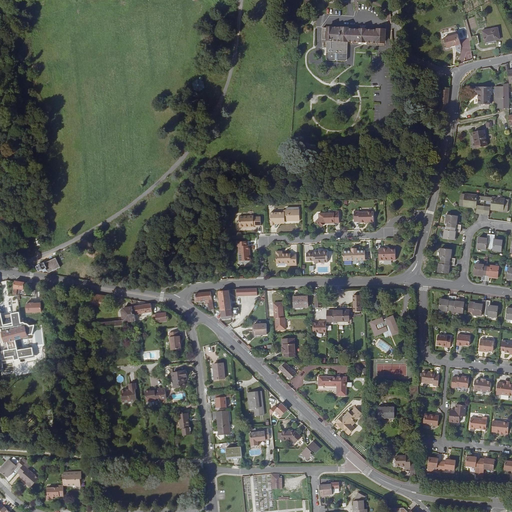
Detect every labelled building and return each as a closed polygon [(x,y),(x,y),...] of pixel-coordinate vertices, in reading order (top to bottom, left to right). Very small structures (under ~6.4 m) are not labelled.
[(304,28),(304,32),(306,35),(309,34),(312,32),(312,29),(309,26),(306,26),(304,28)] [(346,54),(347,48),(347,42),(371,43),(384,43),(384,31),(377,30),(377,32),(365,31),(365,30),(359,30),(359,31),(348,30),(348,29),(339,29),(321,28),(321,43),(325,43),(325,41),(326,41),(326,43),(326,52),(326,53),(326,60),(327,61),(334,61),(334,60),(337,60),(337,61),(345,62),(346,61),(346,54)] [(497,31),(482,34),(484,44),(499,41),(497,31)] [(458,35),(444,39),(447,50),(461,46),(458,35)] [(494,98),(508,97),(507,84),(502,84),(502,87),(494,87),(494,98)] [(439,112),(446,113),(449,97),(450,89),(442,88),(439,112)] [(490,88),(475,91),(475,95),(478,95),(478,105),(488,105),(488,95),(490,95),(490,88)] [(508,107),(508,97),(494,98),(494,108),(508,107)] [(472,132),(475,148),(486,146),(483,130),(472,132)] [(422,206),(422,199),(421,199),(421,195),(397,196),(397,200),(397,206),(422,206)] [(460,207),(470,208),(471,207),(475,207),(476,201),(480,201),(480,198),(477,197),(477,196),(465,195),(465,196),(461,196),(460,207)] [(491,202),(490,209),(495,209),(495,211),(506,212),(507,201),(503,200),(503,199),(491,198),(491,199),(488,198),(487,202),(491,202)] [(281,213),(269,213),(269,226),(274,226),(274,227),(276,227),(278,224),(283,224),(283,223),(299,223),(299,211),(281,211),(281,213)] [(320,228),(324,224),(325,223),(328,223),(328,224),(338,224),(338,211),(330,211),(330,214),(317,214),(318,219),(315,222),(320,228)] [(358,223),(365,223),(365,222),(368,222),(368,224),(373,223),(373,212),(358,212),(358,211),(353,212),(353,222),(358,222),(358,223)] [(237,215),(238,226),(252,226),(252,225),(259,224),(259,215),(252,216),(252,214),(237,215)] [(447,227),(461,229),(461,226),(458,225),(457,225),(458,217),(447,215),(446,223),(447,224),(447,227)] [(461,233),(461,229),(447,227),(446,231),(445,231),(444,239),(455,240),(456,232),(457,232),(461,233)] [(486,249),(489,249),(491,235),(487,235),(487,240),(479,239),(478,249),(485,250),(486,249)] [(491,235),(489,249),(493,250),(493,251),(501,252),(502,241),(494,240),(494,239),(494,235),(491,235)] [(249,261),(249,256),(248,256),(248,252),(249,252),(248,246),(247,246),(246,242),(236,242),(236,247),(238,247),(238,262),(249,261)] [(345,251),(345,261),(353,261),(353,263),(359,263),(359,261),(367,261),(367,251),(358,251),(358,247),(354,248),(353,246),(350,246),(349,248),(346,248),(346,251),(345,251)] [(389,250),(389,249),(380,249),(381,261),(397,261),(397,250),(392,250),(389,250)] [(441,261),(455,263),(456,259),(451,258),(452,250),(441,249),(440,257),(441,257),(441,261)] [(284,253),(284,251),(278,251),(278,264),(288,263),(288,266),(298,266),(298,255),(292,255),(292,253),(287,253),(284,253)] [(308,254),(308,261),(315,261),(315,264),(328,263),(328,252),(324,252),(323,251),(321,251),(320,252),(315,252),(315,254),(308,254)] [(46,263),(39,266),(36,268),(38,273),(46,269),(47,268),(48,270),(56,267),(53,260),(49,262),(49,261),(46,263)] [(455,266),(455,263),(441,261),(441,264),(439,264),(438,272),(449,274),(450,266),(455,266)] [(481,280),(485,281),(487,266),(484,266),(484,265),(476,263),(474,275),(482,275),(482,277),(481,280)] [(487,266),(485,281),(489,281),(489,278),(489,277),(497,277),(499,267),(491,266),(491,267),(487,266)] [(24,282),(14,280),(13,289),(23,290),(24,282)] [(229,291),(219,292),(222,317),(222,316),(223,319),(232,318),(231,315),(233,315),(238,315),(237,307),(231,308),(229,291)] [(211,292),(193,294),(192,297),(194,297),(195,301),(205,300),(206,304),(208,304),(209,310),(214,309),(212,299),(211,292)] [(111,297),(89,293),(87,304),(109,308),(111,297)] [(361,295),(353,295),(354,311),(354,312),(361,312),(361,295)] [(308,296),(293,297),(294,308),(308,307),(308,296)] [(453,296),(449,296),(449,300),(440,299),(439,310),(444,311),(448,312),(448,309),(451,310),(453,296)] [(456,297),(453,296),(451,310),(454,310),(454,312),(459,313),(463,313),(464,302),(456,301),(456,300),(456,297)] [(485,315),(487,301),(483,300),(483,303),(482,305),(474,303),(474,305),(469,305),(468,313),(473,313),(473,315),(482,316),(482,315),(485,315)] [(490,301),(487,301),(485,315),(488,316),(488,317),(497,318),(498,307),(490,305),(490,304),(490,301)] [(40,303),(25,303),(25,313),(41,312),(40,303)] [(284,318),(283,303),(271,304),(272,315),(273,315),(274,331),(286,330),(285,318),(284,318)] [(151,304),(132,307),(133,314),(135,314),(135,315),(152,312),(151,304)] [(90,324),(84,324),(85,331),(88,330),(90,330),(91,334),(97,333),(125,330),(124,323),(136,321),(135,317),(135,315),(135,314),(133,314),(132,307),(123,308),(121,311),(123,321),(115,321),(106,322),(96,324),(90,324)] [(349,311),(327,311),(327,321),(349,321),(349,311)] [(0,323),(0,352),(1,352),(3,361),(13,359),(13,361),(19,360),(19,358),(33,356),(32,347),(17,350),(15,340),(27,337),(27,336),(32,335),(34,324),(29,325),(26,323),(25,323),(23,322),(20,322),(19,312),(11,313),(13,326),(0,327),(0,323)] [(0,313),(0,312),(0,326),(0,327),(13,326),(12,323),(3,325),(0,313)] [(166,313),(156,314),(157,322),(167,321),(166,313)] [(383,318),(370,323),(376,336),(388,331),(386,327),(389,326),(393,335),(400,332),(393,316),(384,320),(383,318)] [(312,322),(312,333),(326,332),(326,322),(312,322)] [(266,323),(253,323),(253,335),(267,335),(266,323)] [(362,324),(352,324),(353,343),(362,343),(362,324)] [(178,332),(170,333),(170,337),(171,350),(181,349),(180,336),(179,336),(178,332)] [(452,337),(438,335),(437,345),(442,345),(446,346),(446,347),(450,348),(452,337)] [(469,346),(471,336),(458,335),(457,345),(461,346),(461,345),(464,345),(469,346)] [(282,357),(295,357),(295,338),(281,338),(282,357)] [(494,341),(480,340),(479,351),(483,351),(483,350),(487,351),(493,351),(494,341)] [(511,342),(506,342),(506,341),(502,341),(501,351),(505,351),(504,353),(510,353),(511,353),(511,342)] [(224,363),(213,364),(215,380),(225,379),(224,363)] [(284,363),(279,369),(291,380),(296,374),(286,363),(285,364),(284,363)] [(187,371),(172,373),(174,388),(186,387),(185,379),(188,379),(187,371)] [(435,373),(423,372),(422,382),(434,384),(433,385),(438,386),(439,376),(435,375),(435,373)] [(347,377),(319,376),(319,386),(337,386),(337,396),(346,396),(347,387),(347,382),(347,377)] [(457,378),(453,377),(452,387),(456,387),(468,388),(469,377),(464,377),(464,378),(457,377),(457,378)] [(481,380),(475,380),(474,390),(490,392),(491,382),(486,381),(481,380)] [(511,384),(498,382),(496,394),(501,395),(511,395),(511,384)] [(136,383),(129,384),(130,390),(129,390),(129,391),(126,391),(126,390),(121,391),(123,403),(137,401),(135,389),(137,389),(136,383)] [(418,384),(410,385),(410,399),(419,399),(419,396),(418,384)] [(151,390),(146,391),(147,402),(162,400),(160,389),(155,390),(155,391),(152,391),(151,390)] [(260,391),(248,393),(250,409),(254,409),(257,408),(258,416),(264,415),(264,407),(262,408),(260,391)] [(215,397),(215,408),(226,408),(226,397),(215,397)] [(466,405),(456,404),(455,411),(453,410),(452,412),(450,412),(449,422),(459,423),(460,416),(465,417),(466,405)] [(362,413),(356,407),(350,413),(349,412),(343,417),(342,416),(336,422),(337,423),(337,424),(349,435),(355,429),(353,426),(355,423),(353,421),(355,419),(356,420),(362,413)] [(395,407),(378,407),(378,418),(395,418),(395,407)] [(228,411),(217,412),(219,435),(230,434),(228,411)] [(188,413),(179,414),(181,429),(190,428),(188,413)] [(439,416),(425,414),(423,425),(438,426),(439,416)] [(483,419),(471,418),(470,428),(473,428),(476,429),(482,429),(483,419)] [(509,423),(493,421),(492,432),(500,432),(503,433),(508,434),(509,423)] [(260,432),(250,433),(251,446),(259,445),(258,441),(266,440),(269,440),(268,428),(260,429),(260,432)] [(296,431),(282,431),(282,433),(282,439),(282,440),(292,440),(295,444),(302,437),(296,431)] [(313,441),(301,453),(307,460),(312,455),(311,453),(313,450),(316,453),(320,448),(313,441)] [(241,447),(225,448),(226,458),(241,458),(241,447)] [(406,456),(396,456),(396,466),(401,466),(406,466),(406,467),(406,469),(410,469),(415,469),(415,464),(411,465),(410,454),(406,454),(406,456)] [(477,457),(467,456),(466,466),(476,467),(475,469),(480,469),(481,461),(477,461),(477,458),(477,457)] [(438,459),(429,457),(428,467),(427,471),(440,472),(441,470),(442,462),(438,462),(438,459)] [(27,461),(23,458),(17,465),(18,466),(21,468),(27,461)] [(484,468),(494,469),(495,459),(485,458),(485,459),(485,462),(481,461),(480,469),(484,470),(484,468)] [(17,467),(9,459),(0,469),(0,471),(8,478),(15,470),(17,467)] [(445,462),(442,462),(441,470),(445,470),(445,469),(455,470),(456,461),(446,459),(445,462)] [(31,465),(27,461),(21,468),(17,472),(21,476),(20,477),(27,483),(26,484),(31,488),(31,487),(39,478),(28,469),(31,465)] [(82,472),(63,472),(63,486),(75,485),(76,486),(81,486),(81,479),(82,479),(82,472)] [(271,474),(272,489),(282,489),(281,478),(279,478),(278,474),(271,474)] [(332,484),(320,485),(320,497),(324,497),(324,495),(328,495),(333,494),(332,489),(340,489),(339,482),(332,483),(332,484)] [(59,488),(47,488),(48,496),(46,496),(47,500),(52,500),(52,499),(53,499),(53,496),(64,496),(63,486),(59,486),(59,488)] [(366,496),(358,493),(354,501),(353,501),(354,505),(354,510),(353,510),(352,511),(367,511),(367,509),(365,509),(364,500),(366,496)]
